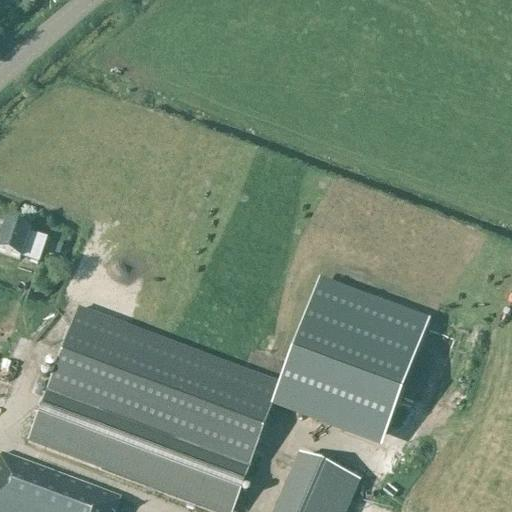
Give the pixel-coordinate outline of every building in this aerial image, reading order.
[(28,234),(6,226),(0,241),(0,254),(19,261),(21,255),(34,259),(39,246),(26,241),(28,234)] [(70,236),(57,232),(52,247),(65,251),(70,236)] [(77,313),(41,409),(27,446),(201,511),(232,511),(279,389),(77,313)] [(0,381),(5,384),(5,383),(6,383),(8,378),(0,374),(0,381)] [(341,511),(355,473),(293,450),(270,511),(341,511)] [(0,511),(116,511),(120,501),(2,454),(0,460),(0,511)]
